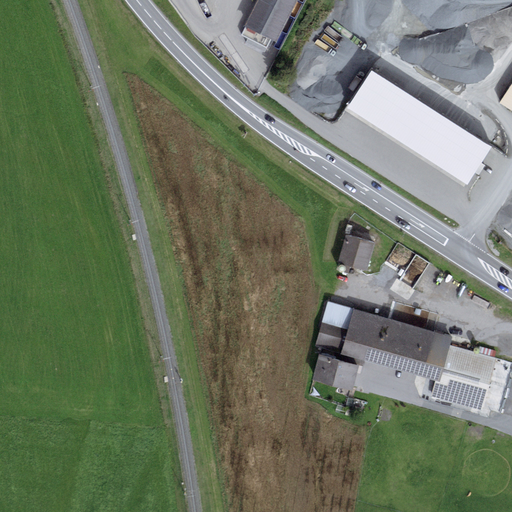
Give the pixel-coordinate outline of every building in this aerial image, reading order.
[(257,0),(241,34),(248,38),(245,42),(264,52),(271,38),(276,41),(296,0),(257,0)] [(344,110),(464,187),(491,146),(371,69),(344,110)] [(511,84),(500,103),(511,110),(511,84)] [(374,242),(345,234),(337,262),(367,270),(374,242)] [(452,336),(328,301),(315,346),(435,380),(430,395),(481,410),(496,358),(449,344),(452,336)] [(359,365),(319,354),(312,379),(352,389),(359,365)]
